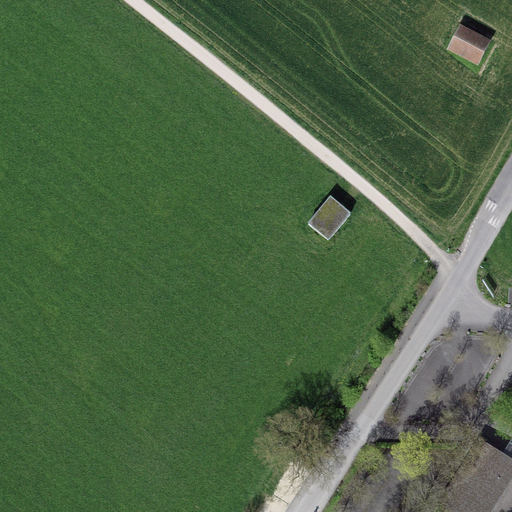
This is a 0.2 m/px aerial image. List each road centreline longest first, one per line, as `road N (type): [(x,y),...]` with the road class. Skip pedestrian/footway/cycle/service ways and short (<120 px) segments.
road 1 (track): [(453,275),(135,0)]
road 2 (residential): [(453,275),(305,511)]
